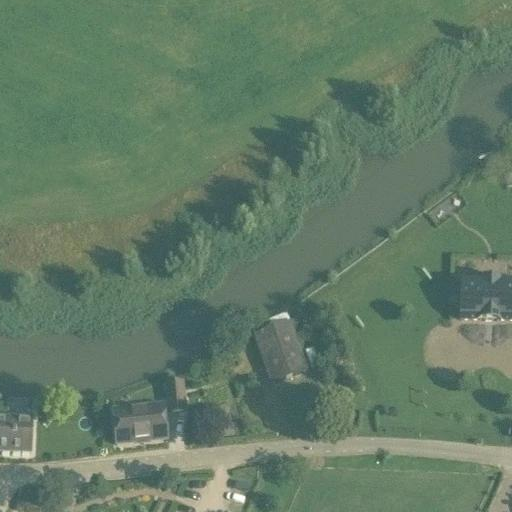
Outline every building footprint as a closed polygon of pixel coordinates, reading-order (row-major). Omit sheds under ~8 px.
[(511,283),(460,282),(460,322),(511,323),(511,283)] [(290,327),(289,324),(252,338),(270,386),(306,373),(293,337),(300,335),(297,325),(290,327)] [(168,415),(184,413),(181,385),(165,387),(168,415)] [(116,447),(166,441),(162,407),(112,413),(116,447)] [(0,454),(29,455),(31,421),(0,419),(0,454)]
